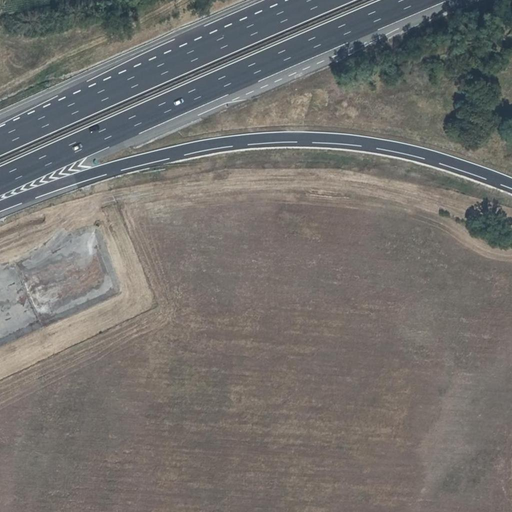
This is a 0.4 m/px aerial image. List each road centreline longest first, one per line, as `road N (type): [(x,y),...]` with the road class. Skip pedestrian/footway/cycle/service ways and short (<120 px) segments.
road 1 (track): [(511,226),(391,193),(284,179),(170,189),(0,246)]
road 2 (motorway): [(0,205),(94,170),(250,137),(399,146),(511,179)]
road 3 (motorway): [(0,180),(410,0)]
road 4 (motorway): [(327,0),(0,140)]
road 5 (track): [(0,90),(143,0)]
